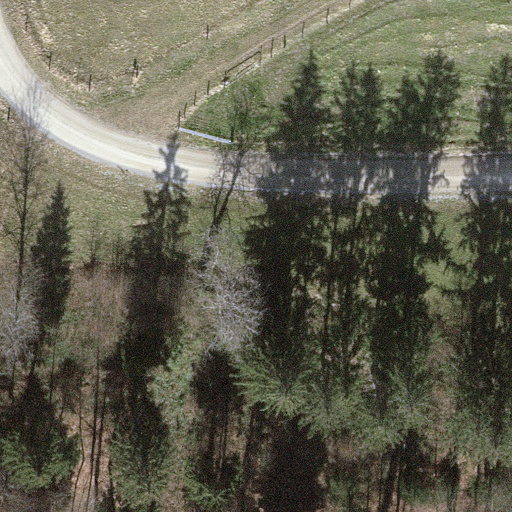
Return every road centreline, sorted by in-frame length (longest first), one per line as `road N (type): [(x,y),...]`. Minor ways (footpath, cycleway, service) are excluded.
road 1 (unclassified): [(0,70),(82,152),(216,181),(511,182)]
road 2 (track): [(357,0),(82,152)]
